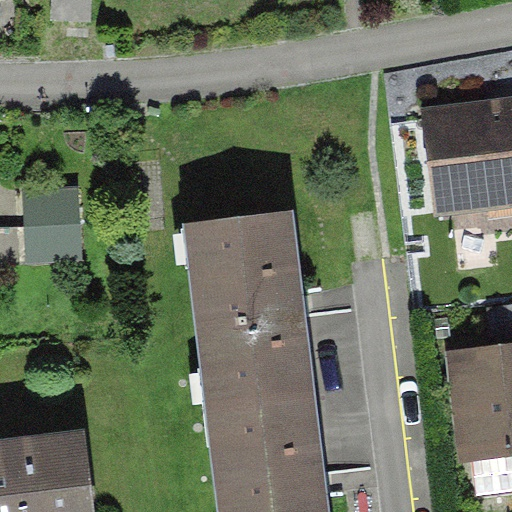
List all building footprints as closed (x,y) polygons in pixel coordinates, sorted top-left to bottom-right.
[(0,0),(0,11),(11,12),(11,0),(0,0)] [(93,6),(52,6),(52,32),(93,32),(93,6)] [(511,110),(417,124),(432,232),(511,220),(511,110)] [(30,260),(86,256),(80,185),(25,189),(30,260)] [(169,248),(201,511),(323,511),(288,233),(169,248)] [(511,464),(511,359),(440,368),(453,472),(511,464)] [(107,511),(99,431),(0,440),(0,511),(107,511)]
